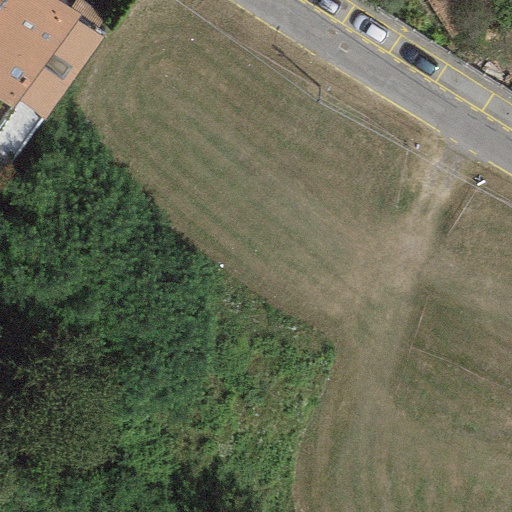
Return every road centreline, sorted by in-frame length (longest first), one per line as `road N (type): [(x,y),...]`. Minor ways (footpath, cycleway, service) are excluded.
road 1 (track): [(484,113),(414,239),(324,511)]
road 2 (residential): [(309,0),(511,129)]
